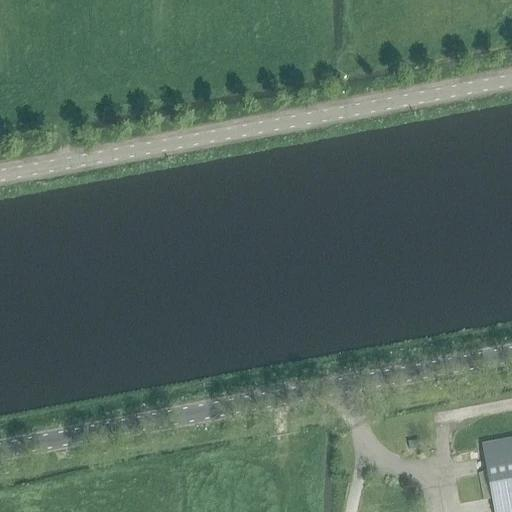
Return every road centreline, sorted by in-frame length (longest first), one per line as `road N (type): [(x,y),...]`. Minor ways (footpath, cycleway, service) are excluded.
road 1 (tertiary): [(0,448),(511,353)]
road 2 (tertiary): [(0,173),(511,79)]
